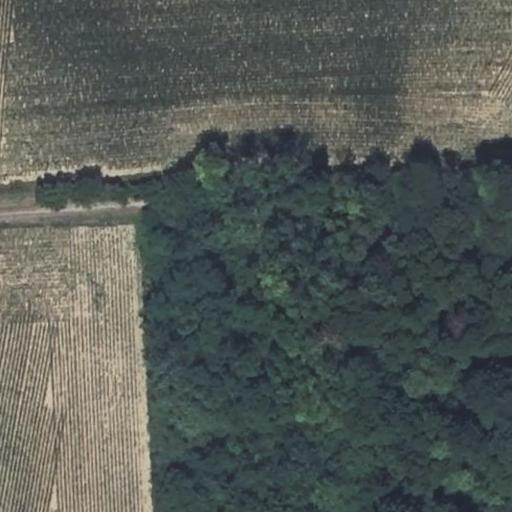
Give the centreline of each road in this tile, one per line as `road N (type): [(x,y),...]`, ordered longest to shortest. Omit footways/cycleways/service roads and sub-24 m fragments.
road 1 (track): [(296,302),(257,217),(236,195),(0,214)]
road 2 (track): [(485,511),(333,422),(303,361),(296,302)]
